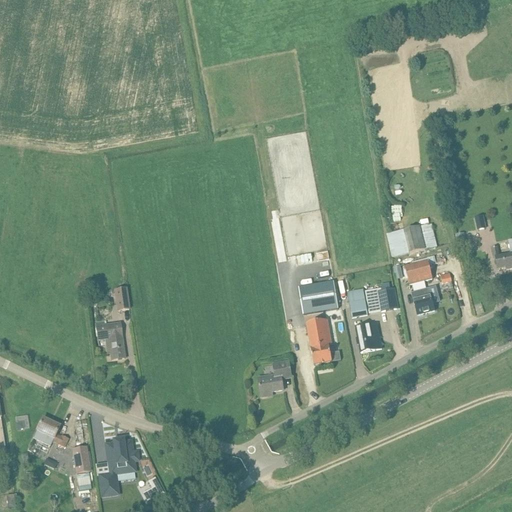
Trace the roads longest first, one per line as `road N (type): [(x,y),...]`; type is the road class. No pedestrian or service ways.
road 1 (unclassified): [(250,449),(262,435),(511,306)]
road 2 (unclassified): [(264,469),(511,345)]
road 3 (residential): [(215,445),(123,419),(0,361)]
